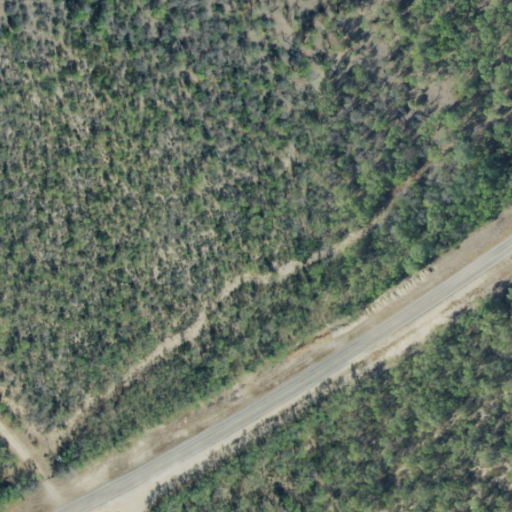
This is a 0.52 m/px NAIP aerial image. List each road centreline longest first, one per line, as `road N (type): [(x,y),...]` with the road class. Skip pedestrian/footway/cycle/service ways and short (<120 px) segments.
road 1 (secondary): [(65,511),(278,397),(511,244)]
road 2 (residential): [(65,511),(36,430),(0,388)]
